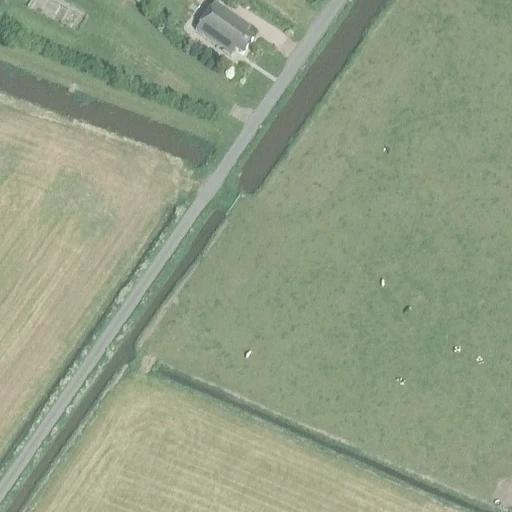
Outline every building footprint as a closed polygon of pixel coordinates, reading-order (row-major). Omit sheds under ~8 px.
[(27,0),(26,2),(42,9),(46,1),(43,0),(27,0)] [(62,0),(58,0),(50,14),(72,26),(81,11),(62,0)] [(128,0),(144,12),(152,0),(128,0)] [(438,0),(491,31),(503,10),(485,0),(438,0)] [(234,54),(240,58),(251,43),(245,37),(249,32),(213,6),(194,34),(230,59),(234,54)] [(511,43),(511,18),(501,37),(511,43)]
